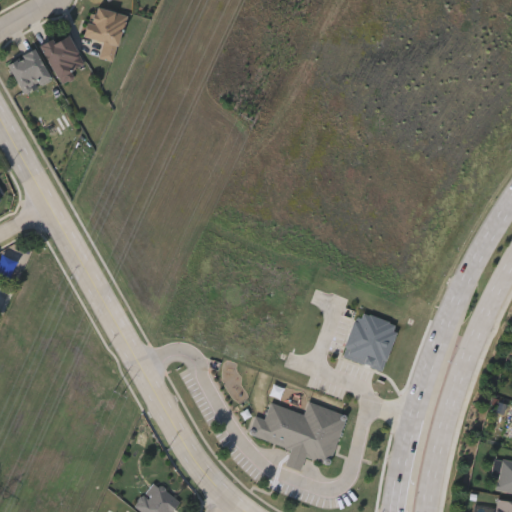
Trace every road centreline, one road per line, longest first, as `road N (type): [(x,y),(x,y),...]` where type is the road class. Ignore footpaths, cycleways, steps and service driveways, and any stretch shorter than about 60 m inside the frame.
road 1 (tertiary): [(0,118),(193,459),(242,511)]
road 2 (primary): [(427,511),(460,379),(511,275)]
road 3 (primary): [(511,219),(473,287),(422,420)]
